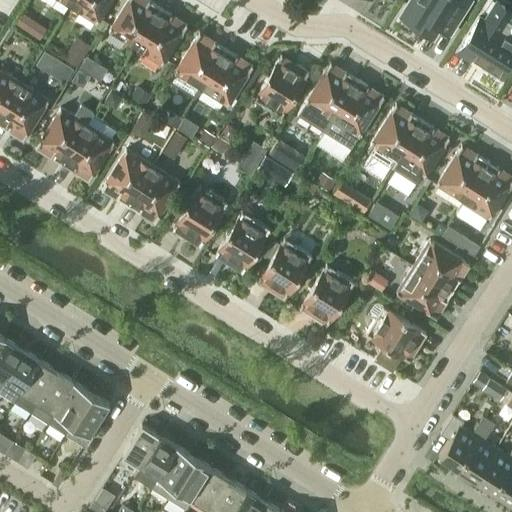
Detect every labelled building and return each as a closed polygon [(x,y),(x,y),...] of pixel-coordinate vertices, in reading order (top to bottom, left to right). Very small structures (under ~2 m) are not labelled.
[(72,0),(68,6),(95,23),(109,0),(72,0)] [(141,0),(125,0),(107,30),(134,47),(159,7),(160,7),(149,0),(146,0),(145,2),(141,0)] [(408,0),(399,16),(431,36),(438,26),(449,33),(469,0),(408,0)] [(502,77),(511,60),(511,22),(511,23),(511,24),(506,21),(511,11),(511,10),(495,0),(484,19),(479,16),(457,51),(470,60),(471,58),(502,77)] [(159,7),(134,47),(160,64),(163,59),(184,27),(168,17),(171,13),(160,7),(159,7)] [(22,12),(15,22),(20,26),(28,15),(22,12)] [(196,34),(167,79),(194,97),(199,89),(225,48),(216,42),(213,40),(211,44),(197,35),(196,34)] [(64,55),(78,64),(90,44),(76,35),(64,55)] [(225,48),(199,89),(226,105),(229,100),(249,68),(234,59),(237,55),(225,48)] [(54,56),(44,49),(35,63),(45,70),(54,56)] [(79,66),(89,72),(96,61),(86,54),(79,66)] [(309,70),(296,62),(293,65),(278,56),(255,93),(253,97),(280,114),(283,110),(284,110),(309,70)] [(327,64),(303,102),(297,113),(324,130),(356,78),(344,70),(342,74),(327,64)] [(0,67),(0,114),(21,81),(0,67)] [(89,75),(78,68),(71,79),(82,86),(89,75)] [(356,78),(324,130),(350,147),(357,135),(380,98),(365,88),(367,85),(356,78)] [(21,81),(0,114),(0,124),(7,129),(9,125),(24,135),(48,98),(21,81)] [(136,85),(128,98),(141,106),(149,94),(136,85)] [(103,100),(115,107),(122,96),(110,89),(103,100)] [(60,105),(36,142),(38,143),(51,151),(49,155),(62,163),(92,114),(93,112),(91,110),(80,103),(73,114),(60,105)] [(392,105),(369,143),(371,144),(367,151),(369,152),(368,153),(388,166),(389,164),(392,166),(396,160),(422,119),(410,111),(407,115),(392,105)] [(143,109),(138,116),(150,123),(154,116),(143,109)] [(175,126),(181,117),(170,110),(164,119),(175,126)] [(92,114),(62,163),(72,170),(75,166),(89,175),(90,176),(113,139),(111,137),(116,129),(92,114)] [(422,119),(396,160),(392,166),(392,167),(418,183),(446,139),(431,130),(433,126),(422,119)] [(226,123),(219,134),(229,140),(236,129),(226,123)] [(208,145),(214,135),(203,128),(197,138),(208,145)] [(175,130),(167,143),(178,151),(187,137),(175,130)] [(210,145),(221,152),(228,142),(217,134),(210,145)] [(277,136),(268,151),(294,168),(303,153),(277,136)] [(125,146),(102,183),(117,193),(115,196),(127,204),(153,163),(125,146)] [(434,184),(461,201),(487,160),(475,153),(473,156),(458,147),(434,184)] [(256,167),(275,178),(283,165),(265,153),(256,167)] [(487,160),(461,201),(488,218),(511,181),(496,171),(499,167),(487,160)] [(153,163),(127,204),(138,211),(141,207),(156,217),(179,180),(153,163)] [(314,181),(330,191),(337,180),(321,170),(314,181)] [(340,179),(332,192),(363,211),(371,198),(340,179)] [(302,191),(310,195),(315,186),(307,181),(302,191)] [(199,183),(171,228),(183,235),(185,232),(200,241),(226,201),(199,183)] [(375,200),(367,213),(378,221),(387,207),(375,200)] [(241,210),(212,253),(226,262),(228,259),(243,268),(269,228),(241,210)] [(383,242),(389,233),(378,226),(372,235),(383,242)] [(449,238),(452,235),(451,228),(448,227),(443,234),(449,238)] [(399,241),(389,235),(384,243),(394,249),(399,241)] [(311,254),(283,236),(255,280),(268,289),(270,285),(285,295),(311,254)] [(428,237),(411,263),(452,289),(458,278),(455,276),(465,260),(428,237)] [(354,281),(325,262),(297,307),(310,315),(312,311),(327,321),(354,281)] [(411,263),(394,290),(431,314),(441,298),(444,300),(452,289),(411,263)] [(381,289),(388,278),(371,267),(364,279),(381,289)] [(355,289),(365,295),(372,284),(361,278),(355,289)] [(374,316),(364,332),(368,334),(382,343),(373,357),(392,368),(400,354),(404,357),(414,341),(418,344),(425,331),(386,307),(377,302),(373,303),(369,309),(370,313),(374,316)] [(4,336),(0,343),(0,382),(21,347),(4,336)] [(21,347),(0,382),(0,392),(12,400),(37,361),(39,358),(21,347)] [(37,361),(12,400),(30,411),(56,369),(39,358),(37,361)] [(56,369),(30,411),(47,422),(73,380),(56,369)] [(500,398),(506,388),(488,376),(482,386),(500,398)] [(73,380),(47,422),(65,433),(90,391),(73,380)] [(90,391),(65,433),(82,444),(108,402),(90,391)] [(482,414),(478,420),(490,428),(493,422),(499,413),(492,409),(487,418),(482,414)] [(437,455),(456,467),(479,431),(473,427),(472,430),(459,421),(461,418),(451,412),(439,431),(448,437),(437,455)] [(479,431),(456,467),(475,479),(496,445),(483,438),(490,428),(478,420),(473,427),(479,431)] [(141,422),(121,454),(139,465),(159,433),(141,422)] [(159,433),(139,465),(156,476),(176,444),(159,433)] [(176,444),(156,476),(150,486),(167,497),(194,455),(176,444)] [(496,445),(475,479),(493,490),(511,459),(511,451),(510,450),(508,453),(496,445)] [(24,446),(16,459),(22,463),(29,450),(24,446)] [(511,451),(511,459),(493,490),(511,502),(511,500),(511,447),(510,450),(511,451)] [(29,450),(22,463),(27,466),(34,453),(29,450)] [(194,455),(167,497),(184,507),(191,497),(211,466),(194,455)] [(211,466),(191,497),(208,508),(228,477),(211,466)] [(59,469),(51,481),(57,485),(65,472),(59,469)] [(228,477),(208,508),(206,511),(230,511),(246,487),(228,477)] [(246,487),(230,511),(254,511),(263,498),(246,487)] [(263,498),(254,511),(278,511),(280,509),(263,498)] [(89,505),(100,511),(102,511),(105,507),(92,499),(89,505)]
